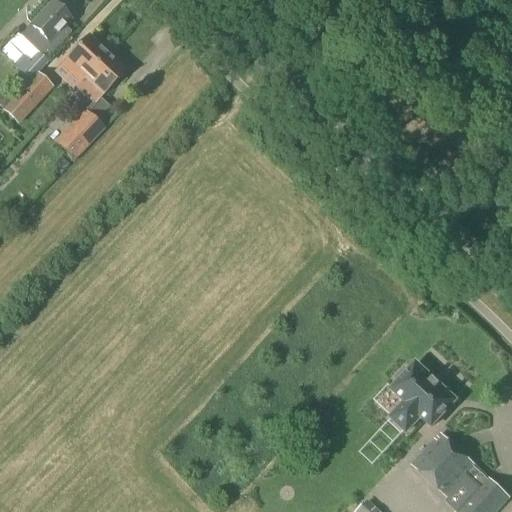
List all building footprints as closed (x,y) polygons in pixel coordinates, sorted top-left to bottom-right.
[(53,5),(51,3),(30,26),(19,37),(38,55),(44,61),(70,34),(63,28),(70,21),(62,14),(63,11),(57,4),(53,5)] [(79,83),(105,55),(87,38),(60,66),(79,83)] [(44,61),(38,55),(19,73),(29,82),(36,75),(46,63),(44,61)] [(79,84),(75,88),(93,105),(124,72),(105,55),(79,83),(79,84)] [(23,88),(11,102),(23,113),(35,99),(23,88)] [(72,164),(104,130),(84,111),(52,145),(72,164)] [(62,160),(52,170),(58,176),(67,166),(62,160)] [(458,403),(415,363),(407,371),(404,369),(393,380),(396,383),(388,392),(401,404),(387,419),(406,437),(420,421),(431,432),(458,403)] [(442,505),(450,511),(455,511),(487,479),(440,437),(410,467),(446,501),(442,505)] [(485,480),(455,511),(496,511),(507,501),(485,480)] [(366,502),(357,511),(378,511),(367,501),(366,502)]
